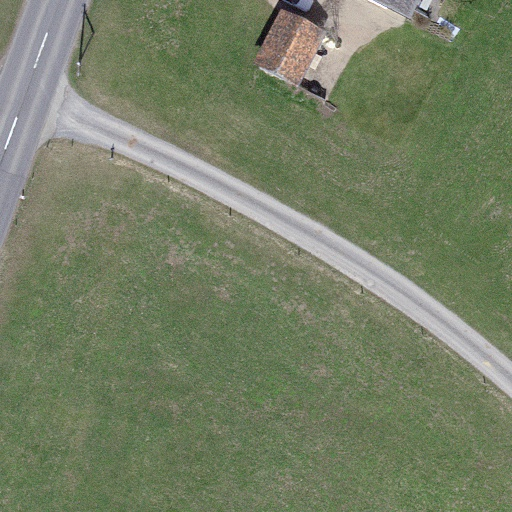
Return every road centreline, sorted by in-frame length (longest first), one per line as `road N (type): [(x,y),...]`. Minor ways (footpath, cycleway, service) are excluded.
road 1 (track): [(23,96),(382,282),(511,386)]
road 2 (secondary): [(0,162),(55,0)]
